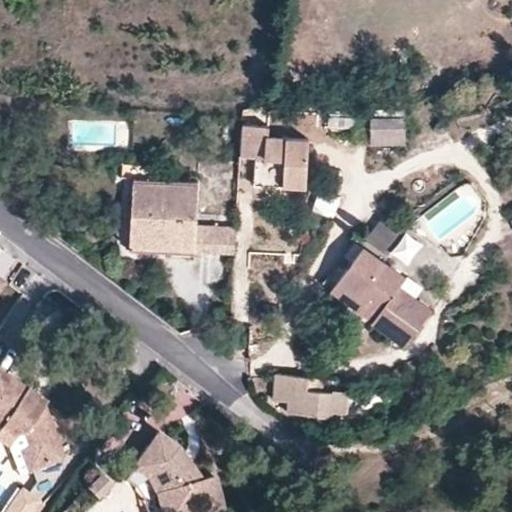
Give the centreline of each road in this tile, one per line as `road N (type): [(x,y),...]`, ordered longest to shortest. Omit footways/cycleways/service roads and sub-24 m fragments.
road 1 (residential): [(0,229),(148,344),(312,447)]
road 2 (track): [(312,447),(358,452),(406,441),(511,395)]
